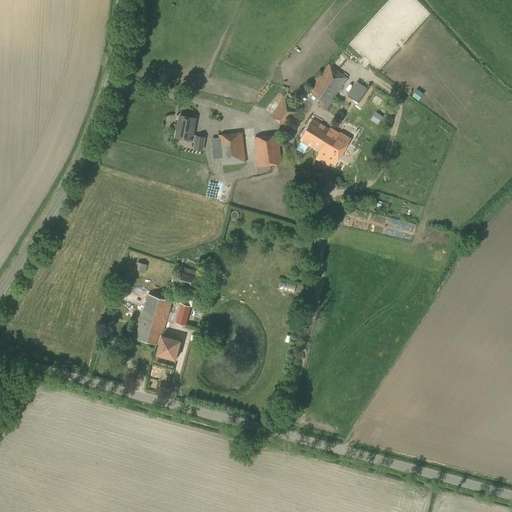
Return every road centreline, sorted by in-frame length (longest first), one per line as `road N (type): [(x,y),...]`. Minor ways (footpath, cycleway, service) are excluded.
road 1 (unclassified): [(511,499),(187,416),(0,358)]
road 2 (unclassified): [(0,293),(78,165),(114,65),(124,0)]
road 3 (unknown): [(109,80),(262,111)]
